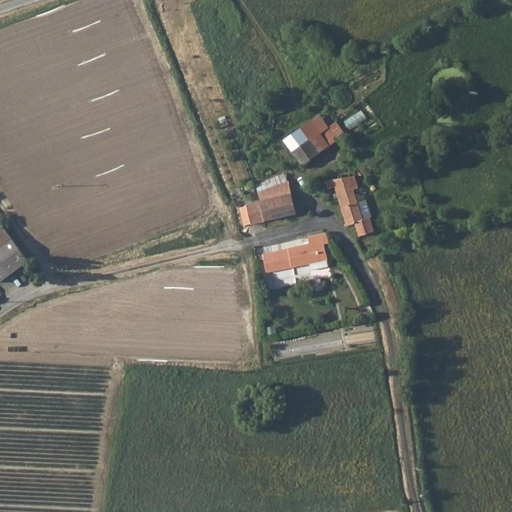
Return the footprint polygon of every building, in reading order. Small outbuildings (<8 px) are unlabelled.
[(282,139),(294,155),(302,168),(319,156),(344,138),(332,123),(326,127),(317,114),(282,139)] [(356,174),(351,175),(349,176),(329,181),(331,189),(337,187),(350,225),(358,224),(362,237),(377,232),(372,219),(374,218),(368,200),(360,202),(355,188),(360,186),(356,174)] [(257,195),(288,183),(286,176),(255,188),(257,195)] [(250,228),(296,215),(288,183),(257,195),(261,204),(245,208),(250,228)] [(243,230),(250,228),(245,208),(238,210),(243,230)] [(3,227),(0,229),(0,279),(28,258),(3,227)] [(331,242),(329,233),(310,237),(312,243),(262,255),(266,273),(312,263),(313,270),(331,266),(329,260),(330,259),(327,243),(331,242)]
